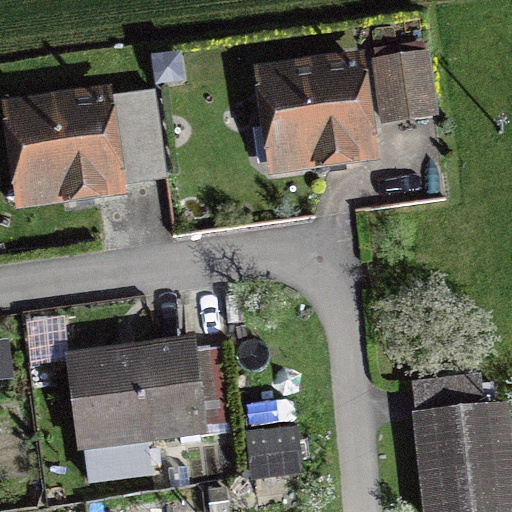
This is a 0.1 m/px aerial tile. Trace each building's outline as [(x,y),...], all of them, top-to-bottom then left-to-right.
[(424,56),(377,61),(383,122),(430,117),(424,56)] [(361,124),(383,122),(377,61),(259,72),(269,173),(365,164),(361,124)] [(154,85),(14,100),(23,185),(163,170),(154,85)] [(191,348),(67,362),(81,485),(150,477),(147,448),(201,442),(191,348)] [(471,373),(415,379),(430,511),(509,511),(497,403),(475,406),(471,373)]
